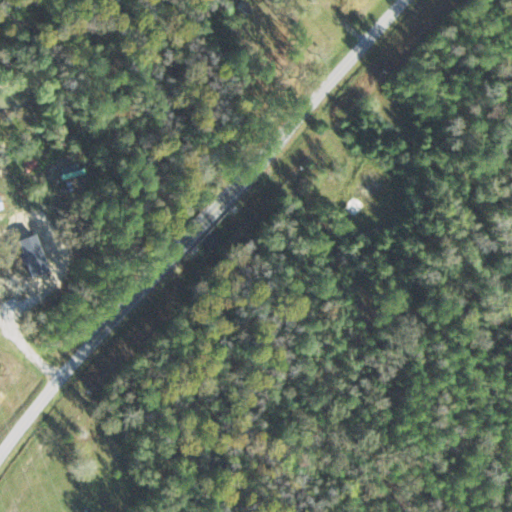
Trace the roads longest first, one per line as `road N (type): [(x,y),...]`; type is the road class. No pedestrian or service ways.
road 1 (residential): [(0,491),(28,410),(160,269)]
road 2 (residential): [(232,190),(406,0)]
